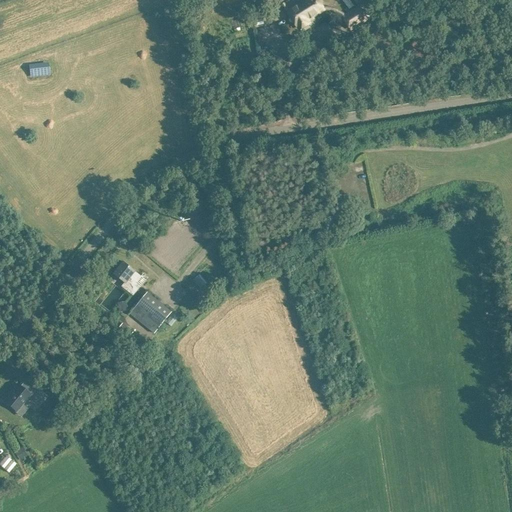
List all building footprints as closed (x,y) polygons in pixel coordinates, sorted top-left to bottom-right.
[(298,26),(300,29),(309,23),(307,20),(324,10),(317,0),(308,0),(288,13),(291,17),(289,18),(289,21),(290,23),(293,23),(294,22),(297,27),(298,26)] [(343,17),(351,29),(366,20),(358,8),(343,17)] [(50,75),(49,63),(29,65),(30,77),(50,75)] [(135,271),(124,262),(114,274),(125,282),(121,286),(133,296),(140,287),(136,283),(141,277),(134,271),(135,271)] [(205,284),(213,281),(210,271),(201,275),(205,284)] [(155,334),(172,312),(148,292),(130,314),(155,334)] [(126,302),(118,303),(119,312),(128,310),(126,302)] [(13,391),(4,402),(16,412),(26,400),(28,402),(30,399),(39,406),(47,396),(39,389),(38,390),(27,381),(22,388),(17,384),(12,390),(13,391)]
